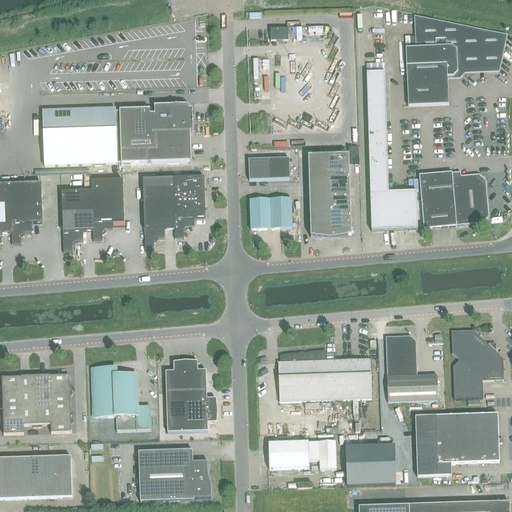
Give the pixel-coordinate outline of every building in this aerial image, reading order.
[(448,81),(460,80),(465,75),(499,74),(507,37),(414,18),(415,50),(405,50),(408,108),(449,106),(448,81)] [(288,30),(270,31),(271,43),(289,42),(288,30)] [(371,233),(417,232),(416,193),(388,194),(385,74),(366,75),(371,233)] [(44,168),(117,166),(117,165),(191,164),(190,134),(193,134),(192,113),(189,114),(186,110),(185,107),(154,108),(154,111),(119,112),(119,113),(116,113),(42,114),(44,168)] [(308,158),(310,239),(351,238),(349,157),(308,158)] [(249,183),(290,181),(289,160),(248,162),(249,183)] [(460,178),(458,176),(456,175),(452,175),(452,174),(419,177),(424,231),(456,228),(456,227),(483,225),(488,218),(485,182),(479,177),(460,178)] [(165,240),(165,232),(174,231),(175,241),(184,241),(184,231),(186,229),(195,229),(194,220),(205,220),(204,179),(142,181),(145,252),(154,252),(154,242),(156,240),(165,240)] [(73,255),(72,245),(74,243),(83,243),(83,234),(93,234),(93,244),(102,244),(102,234),(104,232),(113,232),(113,223),(124,223),(123,182),(91,183),(92,193),(61,194),(63,255),(73,255)] [(0,185),(0,245),(2,245),(2,237),(12,236),(12,247),(13,247),(21,246),(21,237),(23,234),(31,234),(32,234),(32,226),(43,225),(41,184),(0,185)] [(250,202),(250,232),(292,230),(291,200),(250,202)] [(454,402),(483,401),(482,383),(504,382),(503,360),(495,352),(496,351),(495,349),(493,346),(490,346),(489,347),(473,332),(451,333),(452,355),(459,362),(453,369),(454,402)] [(410,338),(385,339),(387,379),(388,405),(438,403),(437,377),(417,378),(416,343),(410,338)] [(299,355),(293,355),(286,356),(280,357),(280,364),(278,365),(279,404),(371,401),(370,361),(325,363),(325,352),(313,353),(310,353),(308,354),(305,354),(303,355),(303,356),(299,357),(299,355)] [(166,374),(166,394),(207,393),(206,372),(198,373),(197,364),(185,363),(173,364),(174,373),(166,374)] [(95,419),(112,419),(116,418),(117,433),(151,432),(151,416),(137,417),(135,377),(115,377),(115,370),(93,371),(95,419)] [(2,390),(0,389),(0,398),(2,399),(3,418),(1,418),(1,426),(3,426),(4,437),(24,436),(24,428),(33,427),(33,430),(42,429),(42,427),(52,427),(52,435),(71,434),(71,424),(74,424),(73,415),(71,415),(70,396),(73,396),(72,387),(70,388),(69,377),(50,378),(50,377),(40,378),(40,375),(31,375),(31,378),(21,378),(21,379),(2,380),(2,390)] [(217,425),(217,413),(216,401),(207,401),(207,393),(166,394),(167,435),(208,433),(208,425),(217,425)] [(446,418),(415,419),(417,479),(451,478),(451,476),(451,466),(493,464),(499,464),(499,444),(501,444),(501,440),(498,440),(498,416),(446,418)] [(359,422),(360,431),(378,431),(378,422),(359,422)] [(335,443),(319,444),(319,463),(320,472),(336,472),(335,443)] [(308,444),(268,445),(269,472),(309,470),(308,444)] [(394,447),(345,449),(347,488),(396,486),(394,447)] [(140,504),(194,502),(194,500),(211,500),(211,495),(211,490),(208,473),(208,463),(208,464),(193,464),(193,452),(138,454),(140,504)] [(0,501),(43,500),(72,499),(71,459),(0,460),(0,501)]
